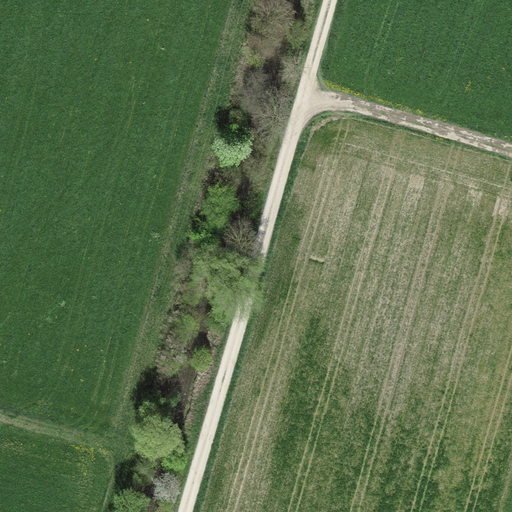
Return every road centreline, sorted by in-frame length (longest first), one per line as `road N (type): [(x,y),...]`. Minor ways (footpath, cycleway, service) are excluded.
road 1 (track): [(511,152),(302,95)]
road 2 (track): [(0,421),(122,458)]
